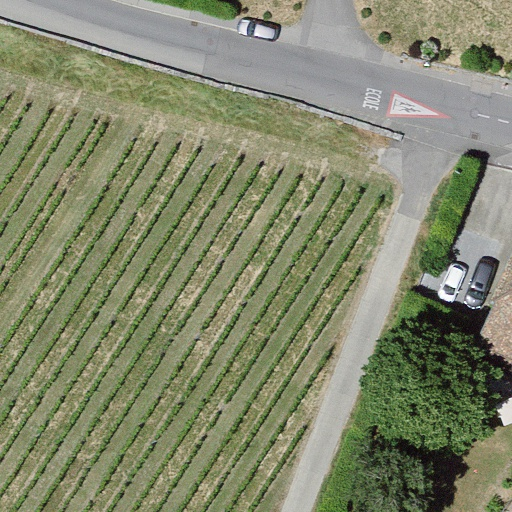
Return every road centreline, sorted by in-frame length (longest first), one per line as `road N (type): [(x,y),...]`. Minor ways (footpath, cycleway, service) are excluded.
road 1 (unclassified): [(511,128),(21,0)]
road 2 (track): [(457,113),(306,511)]
